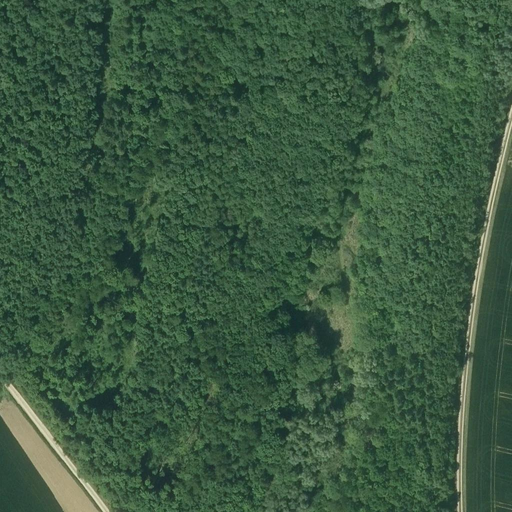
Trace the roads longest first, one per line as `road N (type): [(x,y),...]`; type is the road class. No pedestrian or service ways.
road 1 (track): [(461,511),(470,313),(511,113)]
road 2 (track): [(0,372),(106,511)]
